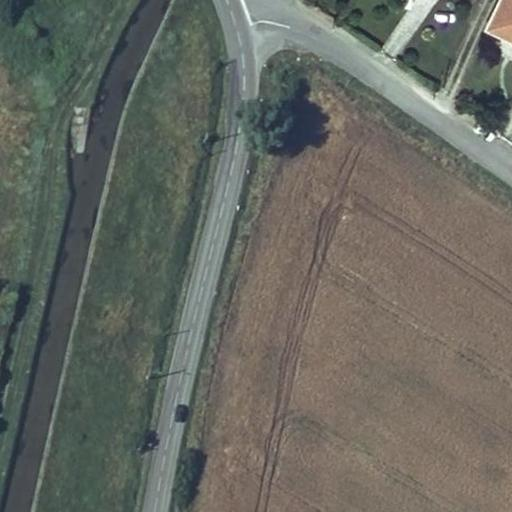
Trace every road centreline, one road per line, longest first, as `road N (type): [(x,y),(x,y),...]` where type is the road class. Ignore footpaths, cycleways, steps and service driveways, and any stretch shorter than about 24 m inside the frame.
road 1 (tertiary): [(156,511),(173,403),(237,146),(243,66),(235,27)]
road 2 (track): [(128,0),(59,125),(0,438)]
road 3 (unclassified): [(235,27),(263,20),(301,29),(511,168)]
